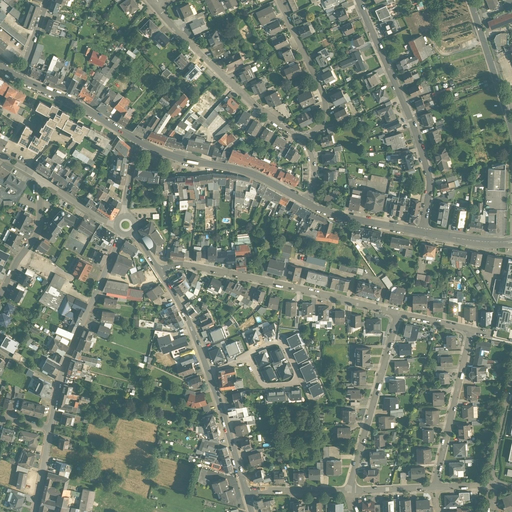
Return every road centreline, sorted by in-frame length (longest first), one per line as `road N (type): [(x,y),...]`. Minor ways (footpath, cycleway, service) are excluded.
road 1 (residential): [(422,232),(429,179),(357,0)]
road 2 (residential): [(159,272),(189,266),(397,313)]
road 3 (residential): [(120,233),(64,365),(49,427)]
road 4 (residential): [(303,137),(241,95),(153,4)]
road 5 (residential): [(349,491),(397,313)]
road 6 (tertiary): [(138,142),(246,172),(304,202)]
road 7 (residential): [(435,487),(470,330)]
road 8 (residential): [(303,137),(321,125),(323,98),(278,0)]
road 9 (tertiary): [(17,78),(138,142)]
road 10 (unclassified): [(511,128),(470,0)]
road 11 (residential): [(208,373),(245,490)]
road 12 (residential): [(0,293),(38,229),(42,181)]
road 13 (tertiary): [(304,202),(422,232)]
